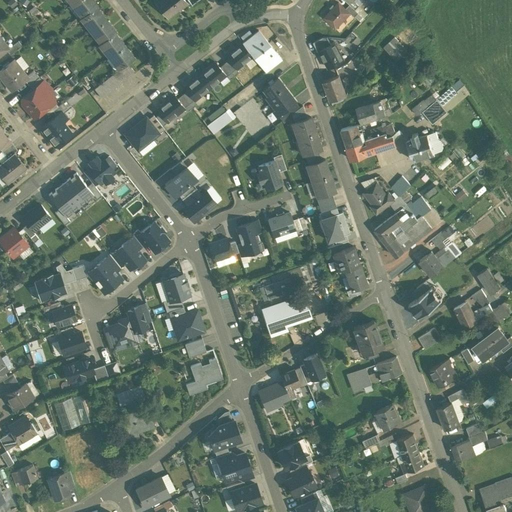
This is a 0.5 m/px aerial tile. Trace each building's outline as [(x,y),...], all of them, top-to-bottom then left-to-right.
[(93,0),(77,0),(74,2),(84,15),(96,6),(97,4),(93,0)] [(187,2),(184,0),(157,0),(158,0),(170,16),(187,2)] [(354,0),(344,0),(349,5),(355,10),(360,5),(354,0)] [(339,3),(324,17),(335,28),(350,14),(345,9),(339,3)] [(355,10),(349,5),(345,9),(350,14),(354,17),(358,13),(355,10)] [(84,15),(83,16),(92,29),(106,18),(96,6),(84,15)] [(106,18),(92,29),(102,41),(114,32),(116,31),(106,18)] [(409,25),(396,35),(408,50),(421,40),(409,25)] [(282,59),(258,30),(242,42),(252,55),(265,72),(282,59)] [(102,41),(101,42),(111,55),(124,44),(114,32),(102,41)] [(0,36),(0,54),(7,50),(9,48),(0,36)] [(323,37),(313,42),(318,51),(320,50),(319,50),(331,43),(327,37),(323,37)] [(9,48),(7,50),(11,55),(22,45),(18,40),(9,48)] [(242,42),(226,56),(228,59),(236,68),(252,55),(242,42)] [(331,43),(319,50),(320,50),(329,67),(337,63),(336,61),(343,58),(334,42),(331,43)] [(124,44),(111,55),(121,67),(128,62),(134,57),(124,44)] [(14,59),(0,70),(0,74),(12,90),(25,80),(28,77),(27,76),(14,59)] [(234,75),(238,72),(236,68),(228,59),(224,63),(234,75)] [(121,67),(95,88),(102,98),(135,71),(128,62),(121,67)] [(215,62),(199,74),(210,87),(226,75),(219,67),(215,62)] [(234,75),(224,63),(219,67),(226,75),(229,79),(234,75)] [(34,70),(27,76),(28,77),(25,80),(29,85),(39,76),(34,70)] [(210,87),(199,74),(184,87),(186,91),(194,100),(210,87)] [(339,74),(326,79),(328,84),(326,84),(333,104),(343,100),(347,95),(339,74)] [(39,76),(29,85),(32,89),(43,81),(39,76)] [(297,102),(278,78),(263,89),(268,95),(266,97),(271,104),(273,102),(282,113),(296,102),(297,102)] [(32,89),(22,98),(25,102),(23,104),(34,117),(55,101),(55,100),(49,91),(51,90),(44,80),(43,81),(32,89)] [(437,99),(442,105),(464,85),(459,80),(437,99)] [(194,100),(186,91),(182,94),(192,107),(196,103),(194,100)] [(192,107),(182,94),(177,98),(185,108),(187,111),(192,107)] [(398,94),(379,100),(384,115),(393,112),(401,105),(398,94)] [(432,94),(424,100),(428,106),(437,99),(432,94)] [(174,95),(156,109),(160,113),(167,122),(185,108),(177,98),(174,95)] [(428,106),(422,111),(433,124),(447,112),(442,105),(437,99),(428,106)] [(384,115),(379,100),(373,103),(378,117),(384,115)] [(423,100),(412,108),(418,115),(422,111),(428,106),(424,100),(423,100)] [(55,101),(44,109),(48,114),(53,110),(59,106),(55,101)] [(59,106),(53,110),(57,115),(58,114),(58,115),(68,107),(63,102),(59,106)] [(282,113),(279,116),(282,120),(291,113),(300,107),(296,102),(282,113)] [(373,103),(356,108),(360,122),(361,123),(362,123),(378,117),(373,103)] [(300,107),(291,113),(294,122),(306,118),(302,105),(300,107)] [(226,110),(206,125),(212,133),(232,117),(226,110)] [(167,122),(160,113),(155,117),(162,126),(167,122)] [(57,115),(42,126),(56,145),(72,132),(58,115),(58,114),(57,115)] [(148,119),(159,133),(165,129),(162,126),(155,117),(154,115),(148,119)] [(294,122),(292,123),(302,154),(304,153),(317,149),(321,147),(311,116),(306,118),(294,122)] [(125,134),(138,150),(159,133),(148,119),(146,117),(125,134)] [(357,123),(341,129),(347,146),(363,141),(360,133),(357,123)] [(383,127),(371,131),(373,137),(386,133),(394,131),(392,124),(386,126),(383,127)] [(436,131),(427,134),(434,152),(442,149),(443,146),(441,140),(438,138),(436,131)] [(363,141),(347,146),(352,159),(375,151),(372,145),(378,143),(377,141),(387,137),(386,133),(373,137),(365,140),(363,141)] [(419,137),(418,133),(412,135),(414,139),(406,141),(409,150),(412,160),(434,153),(434,152),(427,134),(419,137)] [(7,139),(0,144),(0,147),(2,150),(12,142),(8,137),(6,138),(7,139)] [(387,137),(377,141),(378,143),(372,145),(375,151),(390,146),(387,137)] [(12,142),(2,150),(7,158),(13,153),(18,149),(12,142)] [(317,149),(304,153),(308,164),(321,160),(317,149)] [(7,158),(0,163),(0,171),(8,182),(25,168),(13,153),(7,158)] [(286,169),(281,154),(273,157),(274,161),(278,171),(286,169)] [(101,155),(98,158),(96,156),(89,161),(91,164),(87,167),(88,168),(99,181),(100,183),(103,180),(105,182),(108,182),(112,179),(112,176),(110,174),(114,172),(112,168),(104,159),(101,155)] [(116,165),(109,155),(104,159),(112,168),(116,165)] [(335,189),(324,159),(321,160),(308,164),(306,165),(316,195),(331,190),(335,189)] [(176,175),(187,167),(182,160),(171,168),(176,175)] [(265,189),(282,183),(278,171),(274,161),(258,166),(260,173),(257,175),(260,183),(263,182),(265,189)] [(197,180),(187,167),(176,175),(165,184),(175,197),(178,195),(190,185),(197,180)] [(99,181),(88,168),(84,172),(94,185),(99,181)] [(76,173),(62,184),(80,205),(93,194),(87,187),(76,173)] [(402,175),(391,187),(399,195),(400,196),(410,184),(402,175)] [(388,192),(386,194),(377,182),(364,192),(373,204),(371,205),(377,212),(389,203),(394,199),(388,192)] [(92,183),(87,187),(93,194),(97,199),(102,195),(92,183)] [(62,184),(49,194),(60,208),(66,216),(80,205),(62,184)] [(190,185),(178,195),(182,199),(194,189),(190,185)] [(182,199),(187,205),(201,194),(196,187),(182,199)] [(463,188),(457,195),(462,200),(468,193),(463,188)] [(205,190),(201,194),(187,205),(183,208),(194,221),(216,203),(205,190)] [(331,190),(316,195),(322,212),(336,207),(331,190)] [(400,196),(399,195),(394,199),(389,203),(397,212),(407,204),(400,196)] [(421,196),(413,203),(411,201),(407,204),(421,217),(422,216),(431,209),(421,196)] [(40,204),(22,218),(27,224),(33,231),(51,217),(40,204)] [(407,204),(397,212),(401,217),(405,214),(407,217),(408,216),(413,222),(421,217),(407,204)] [(338,213),(336,207),(322,212),(319,213),(321,219),(338,213)] [(66,216),(60,208),(55,212),(65,224),(70,221),(66,216)] [(289,212),(269,220),(274,235),(295,228),(292,220),(289,212)] [(338,213),(321,219),(328,240),(334,238),(345,234),(349,233),(342,212),(338,213)] [(397,212),(375,228),(386,244),(394,238),(389,232),(404,221),(403,220),(401,217),(397,212)] [(409,226),(394,238),(403,251),(424,235),(432,229),(422,216),(421,217),(413,222),(409,226)] [(407,217),(404,219),(409,226),(413,222),(408,216),(407,217)] [(303,217),(292,220),(295,228),(296,232),(307,228),(303,217)] [(140,232),(140,233),(148,244),(154,251),(169,240),(154,221),(140,232)] [(259,221),(253,223),(256,233),(262,231),(259,221)] [(253,222),(237,227),(242,243),(245,254),(261,248),(256,233),(253,223),(253,222)] [(27,224),(22,227),(25,231),(34,242),(39,238),(33,231),(27,224)] [(0,241),(12,256),(28,244),(20,234),(18,231),(14,226),(0,237),(0,241)] [(140,232),(138,229),(132,233),(144,247),(148,244),(140,233),(140,232)] [(441,231),(431,239),(437,246),(447,238),(441,231)] [(345,234),(334,238),(336,245),(338,244),(347,241),(345,234)] [(134,235),(129,239),(138,250),(143,246),(134,235)] [(227,238),(209,244),(215,260),(233,254),(229,243),(227,238)] [(403,251),(394,238),(386,244),(395,257),(403,251)] [(137,266),(145,259),(138,250),(129,239),(121,245),(123,249),(118,253),(125,263),(130,269),(136,264),(137,266)] [(235,241),(229,243),(233,254),(238,252),(236,245),(235,241)] [(245,254),(242,243),(236,245),(238,252),(240,255),(245,254)] [(336,245),(327,248),(329,253),(340,250),(338,244),(336,245)] [(353,246),(332,253),(338,271),(345,269),(359,264),(353,246)] [(444,246),(434,254),(438,258),(447,250),(444,246)] [(447,250),(438,258),(444,266),(455,257),(449,249),(448,250),(447,250)] [(120,267),(125,263),(118,253),(116,250),(110,254),(120,267)] [(432,251),(420,261),(432,275),(444,266),(438,258),(434,254),(432,251)] [(115,270),(120,266),(110,254),(87,272),(103,292),(122,278),(115,270)] [(311,260),(298,264),(299,267),(304,282),(317,278),(311,260)] [(60,271),(64,283),(76,279),(75,278),(72,267),(66,270),(60,263),(56,266),(58,272),(60,271)] [(72,267),(75,278),(87,275),(83,264),(72,267)] [(359,264),(345,269),(352,289),(358,287),(366,284),(359,264)] [(299,267),(286,271),(288,277),(282,280),(280,274),(270,277),(272,283),(264,286),(267,296),(268,299),(293,290),(292,286),(304,282),(299,267)] [(496,282),(487,268),(479,274),(491,293),(499,287),(500,287),(497,282),(496,282)] [(33,280),(39,300),(48,297),(49,299),(60,295),(60,294),(67,291),(64,283),(60,271),(58,272),(53,274),(52,272),(41,276),(41,277),(33,280)] [(183,274),(163,280),(169,299),(170,301),(181,297),(190,294),(183,274)] [(429,279),(413,289),(417,296),(433,286),(429,279)] [(360,293),(358,287),(352,289),(347,290),(349,297),(360,293)] [(442,300),(432,287),(409,305),(419,318),(442,300)] [(481,289),(472,296),(477,300),(484,294),(481,289)] [(295,299),(271,307),(262,310),(267,325),(266,325),(270,335),(287,329),(286,325),(311,316),(304,294),(295,297),(295,298),(295,299)] [(183,306),(181,297),(170,301),(169,299),(163,301),(167,312),(168,311),(183,306)] [(59,301),(42,307),(44,312),(52,310),(61,307),(59,301)] [(468,307),(465,301),(454,307),(457,313),(468,307)] [(146,303),(140,305),(145,321),(151,319),(146,303)] [(489,303),(481,307),(486,314),(493,309),(493,308),(489,303)] [(502,303),(493,308),(493,309),(499,319),(509,313),(502,303)] [(61,307),(52,310),(54,316),(54,317),(53,319),(54,322),(56,323),(57,323),(57,325),(76,319),(71,304),(61,307)] [(140,305),(133,307),(134,308),(127,311),(129,316),(134,331),(135,331),(140,329),(140,331),(142,332),(146,331),(147,329),(146,327),(147,326),(145,321),(140,305)] [(186,313),(183,306),(168,311),(171,318),(174,317),(173,317),(186,313)] [(468,307),(457,313),(465,327),(476,321),(473,316),(471,313),(468,307)] [(481,307),(471,313),(473,316),(475,314),(478,319),(486,314),(481,307)] [(178,340),(204,331),(197,309),(186,313),(173,317),(174,317),(176,325),(173,326),(178,340)] [(499,319),(493,309),(486,314),(493,324),(499,319)] [(119,322),(112,325),(113,328),(105,331),(112,350),(130,344),(129,340),(137,337),(135,331),(134,331),(129,316),(119,320),(119,322)] [(373,320),(353,327),(359,344),(362,353),(376,348),(383,346),(373,320)] [(72,327),(55,332),(57,339),(58,339),(58,338),(74,332),(72,327)] [(435,327),(418,337),(425,348),(442,338),(435,327)] [(498,327),(474,346),(483,358),(499,346),(507,339),(498,327)] [(74,332),(58,338),(58,339),(63,353),(85,345),(80,330),(74,332)] [(507,339),(499,346),(503,352),(511,344),(511,337),(511,336),(507,339)] [(202,338),(185,343),(189,356),(206,350),(202,338)] [(359,344),(350,347),(354,359),(365,360),(378,355),(376,348),(362,353),(359,344)] [(467,347),(461,351),(468,363),(474,360),(467,347)] [(316,353),(303,358),(305,363),(311,378),(312,378),(324,373),(316,353)] [(397,356),(378,363),(380,370),(379,371),(382,379),(402,372),(397,356)] [(89,357),(66,364),(68,370),(71,379),(93,372),(94,372),(92,368),(89,357)] [(210,364),(202,367),(200,362),(190,365),(195,380),(185,383),(189,393),(207,387),(206,384),(216,381),(216,379),(222,377),(215,357),(208,359),(210,364)] [(116,360),(110,362),(114,373),(120,371),(116,360)] [(443,361),(429,369),(439,386),(453,378),(443,361)] [(110,362),(104,364),(108,376),(114,373),(110,362)] [(311,378),(305,363),(299,365),(306,382),(312,379),(313,379),(312,378),(311,378)] [(104,364),(92,368),(94,372),(93,372),(96,380),(108,376),(104,364)] [(370,366),(355,371),(361,387),(371,383),(369,378),(372,376),(370,370),(371,370),(370,366)] [(294,368),(280,374),(282,380),(289,397),(295,394),(292,387),(300,383),(294,368)] [(8,375),(2,379),(10,391),(20,385),(12,373),(8,375)] [(312,379),(306,382),(310,392),(316,389),(312,379)] [(275,403),(289,397),(282,380),(259,390),(267,410),(276,406),(275,403)] [(10,391),(6,394),(14,407),(33,395),(25,383),(20,385),(10,391)] [(135,390),(117,396),(116,392),(115,393),(120,405),(145,397),(140,384),(133,387),(135,390)] [(354,393),(373,387),(372,384),(353,390),(354,393)] [(463,388),(448,396),(450,400),(456,397),(456,398),(459,397),(460,400),(467,396),(463,388)] [(88,391),(53,403),(64,434),(99,422),(88,391)] [(394,402),(373,412),(381,430),(402,420),(394,402)] [(451,402),(437,408),(445,429),(459,424),(451,402)] [(147,406),(122,414),(127,429),(118,432),(121,442),(139,436),(137,432),(154,426),(147,406)] [(228,410),(224,411),(217,417),(219,423),(231,419),(228,410)] [(25,414),(12,422),(14,425),(13,427),(11,428),(12,430),(18,441),(35,431),(25,414)] [(231,419),(219,423),(208,433),(211,440),(212,440),(214,446),(213,446),(213,447),(226,443),(240,439),(233,419),(231,419)] [(478,423),(466,428),(470,439),(469,439),(471,445),(487,439),(485,430),(482,431),(478,423)] [(12,430),(0,436),(0,439),(5,449),(18,441),(12,430)] [(377,433),(362,440),(365,447),(378,441),(380,440),(377,433)] [(380,440),(378,441),(381,446),(395,441),(392,434),(380,440)] [(413,434),(397,439),(403,455),(418,449),(413,434)] [(497,437),(488,441),(490,448),(504,443),(503,439),(498,441),(497,437)] [(469,439),(455,444),(454,442),(450,443),(457,460),(475,454),(471,445),(469,439)] [(297,441),(277,450),(285,466),(295,461),(305,457),(305,456),(297,441)] [(226,443),(213,447),(216,455),(228,451),(226,443)] [(418,449),(403,455),(408,471),(424,466),(418,449)] [(13,462),(6,450),(1,453),(8,465),(13,462)] [(228,451),(216,455),(218,461),(219,461),(219,460),(232,456),(230,450),(228,451)] [(232,456),(219,460),(219,461),(221,466),(220,466),(221,468),(221,470),(222,472),(223,474),(225,479),(251,471),(244,452),(232,456)] [(305,457),(295,461),(298,467),(305,463),(312,460),(309,454),(305,456),(305,457)] [(298,467),(289,471),(291,476),(308,469),(305,463),(298,467)] [(32,464),(18,470),(22,479),(23,482),(37,477),(32,464)] [(291,476),(288,478),(291,485),(289,485),(293,494),(315,484),(312,477),(311,475),(311,476),(308,469),(291,476)] [(18,470),(12,472),(16,482),(22,479),(18,470)] [(69,470),(62,472),(68,488),(74,485),(69,470)] [(62,472),(48,478),(55,498),(70,493),(68,488),(62,472)] [(405,473),(396,477),(398,483),(408,479),(405,473)] [(148,482),(136,488),(140,497),(144,505),(170,493),(161,476),(148,482)] [(511,476),(494,483),(496,489),(510,484),(511,488),(511,476)] [(243,480),(226,485),(228,492),(231,491),(231,490),(245,485),(243,480)] [(245,485),(231,490),(231,491),(237,508),(243,506),(244,507),(253,504),(252,503),(260,500),(254,482),(245,485)] [(494,483),(480,489),(482,494),(496,489),(494,483)] [(496,489),(482,494),(484,501),(485,500),(489,511),(507,511),(502,498),(511,494),(511,490),(511,488),(510,484),(496,489)] [(426,485),(405,494),(408,503),(412,501),(416,511),(420,511),(435,506),(426,485)] [(315,490),(299,498),(302,503),(316,497),(317,497),(318,497),(315,490)] [(302,503),(296,506),(298,511),(323,511),(317,497),(316,497),(302,503)]
